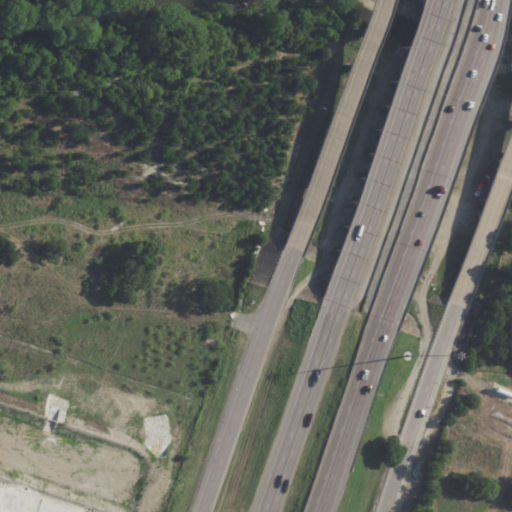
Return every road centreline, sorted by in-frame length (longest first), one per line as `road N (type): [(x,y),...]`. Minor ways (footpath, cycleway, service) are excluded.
road 1 (motorway): [(376,323),(485,0)]
road 2 (motorway): [(438,0),(331,312)]
road 3 (secondary): [(289,253),(199,511)]
road 4 (secondary): [(374,0),(289,253)]
road 5 (secondary): [(382,511),(453,311)]
road 6 (motorway): [(331,312),(262,511)]
road 7 (motorway): [(311,511),(376,323)]
road 8 (secondary): [(453,311),(511,140)]
